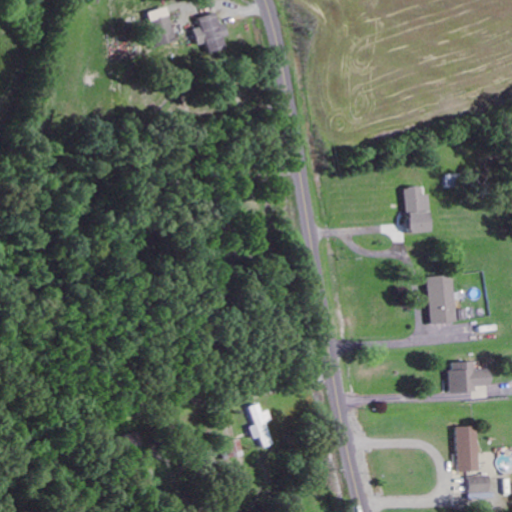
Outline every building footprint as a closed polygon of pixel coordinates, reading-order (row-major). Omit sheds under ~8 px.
[(145,11),(155,46),(175,40),(165,6),(145,11)] [(196,18),(198,26),(191,29),(198,53),(227,45),(222,24),(217,25),(213,13),(196,18)] [(402,187),(404,234),(427,232),(425,194),(419,195),(419,186),(402,187)] [(424,277),(427,324),(453,323),(450,275),(424,277)] [(447,393),(472,392),(472,386),(487,385),(487,369),(471,369),(471,361),(446,362),(447,393)] [(253,424),(247,426),(251,439),(258,437),(262,448),(271,445),(264,422),(270,420),(266,410),(260,412),(257,403),(247,406),(253,424)] [(453,427),(454,472),(475,471),(474,427),(453,427)] [(144,444),(139,430),(121,436),(126,450),(144,444)] [(223,458),(242,456),(240,439),(221,441),(223,458)]
